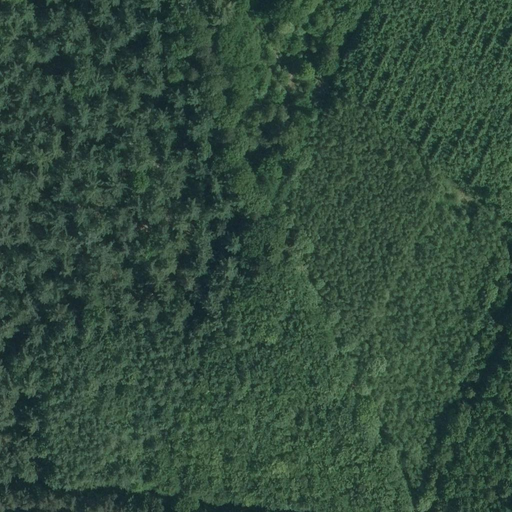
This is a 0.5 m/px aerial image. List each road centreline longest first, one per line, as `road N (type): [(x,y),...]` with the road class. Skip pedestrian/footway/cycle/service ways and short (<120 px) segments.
road 1 (track): [(203,0),(269,202),(422,511)]
road 2 (track): [(0,465),(383,511)]
road 3 (track): [(429,511),(511,299)]
